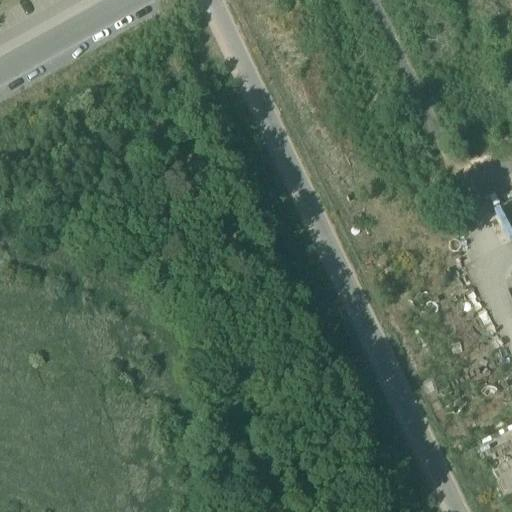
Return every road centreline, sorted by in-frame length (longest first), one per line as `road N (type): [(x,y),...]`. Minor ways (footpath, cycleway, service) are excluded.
road 1 (residential): [(211,0),(456,511)]
road 2 (residential): [(126,0),(0,70)]
